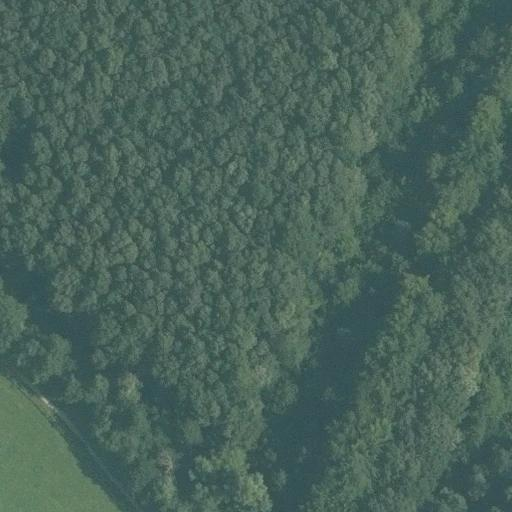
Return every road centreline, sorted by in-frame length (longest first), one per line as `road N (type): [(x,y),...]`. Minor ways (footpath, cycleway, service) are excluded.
road 1 (track): [(511,88),(337,511)]
road 2 (track): [(352,0),(0,212)]
road 3 (track): [(373,511),(511,185)]
road 4 (track): [(0,359),(143,511)]
